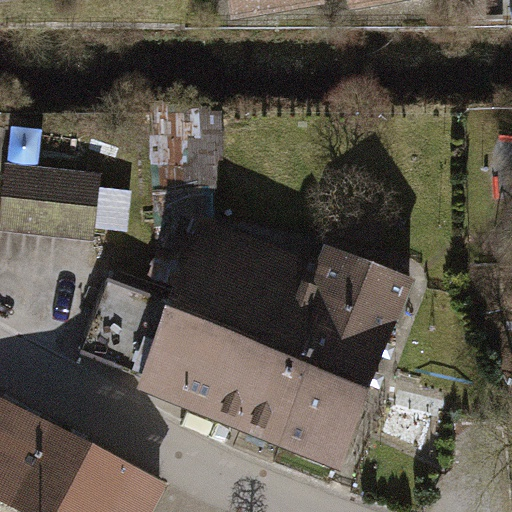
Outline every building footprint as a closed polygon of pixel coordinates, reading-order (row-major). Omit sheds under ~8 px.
[(233,0),(236,13),(309,0),(233,0)] [(0,233),(84,242),(91,173),(0,164),(0,233)] [(141,386),(258,431),(320,271),(203,226),(141,386)] [(338,462),(409,283),(329,250),(320,271),(258,431),(338,462)] [(0,511),(66,511),(89,464),(0,420),(0,511)] [(165,511),(168,507),(89,464),(66,511),(165,511)]
